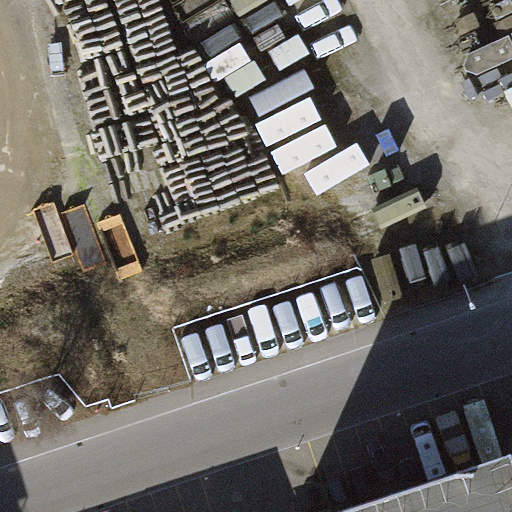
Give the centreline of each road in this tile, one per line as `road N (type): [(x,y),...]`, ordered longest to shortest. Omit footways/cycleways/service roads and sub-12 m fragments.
road 1 (residential): [(511,336),(0,506)]
road 2 (unknown): [(345,43),(377,85),(417,104),(452,109),(511,93)]
